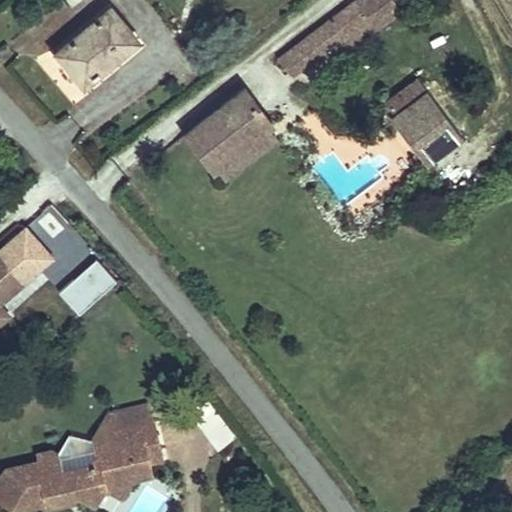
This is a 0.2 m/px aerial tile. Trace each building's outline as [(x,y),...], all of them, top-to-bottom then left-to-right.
[(377,28),(356,0),(278,59),(285,69),(292,75),(323,51),(329,46),(332,50),(326,55),(331,62),(377,28)] [(402,10),(394,0),(356,0),(377,28),(402,10)] [(138,40),(110,8),(57,53),(85,86),(138,40)] [(332,50),(329,46),(323,51),(326,55),(332,50)] [(395,117),(394,117),(428,91),(418,78),(385,103),(387,105),(384,126),(395,117)] [(244,87),(186,133),(215,170),(219,167),(242,149),(241,143),(247,139),(253,140),(269,127),(273,124),(244,87)] [(462,136),(428,91),(394,117),(395,117),(428,161),(462,136)] [(242,149),(219,167),(227,177),(277,137),(269,127),(253,140),(247,139),(241,143),(242,149)] [(0,251),(0,322),(2,321),(0,318),(0,302),(25,281),(0,251)] [(94,260),(59,292),(79,314),(115,282),(94,260)] [(127,425),(154,419),(150,404),(109,414),(127,425)] [(213,454),(235,437),(214,409),(192,426),(213,454)] [(92,440),(70,434),(58,453),(52,450),(37,453),(39,460),(6,467),(0,476),(0,482),(11,489),(3,501),(15,509),(40,503),(47,507),(60,504),(65,496),(78,493),(86,498),(94,503),(105,487),(122,497),(133,478),(121,470),(130,455),(143,463),(150,461),(163,458),(154,419),(127,425),(109,414),(92,440)] [(133,478),(153,474),(150,461),(143,463),(130,455),(121,470),(133,478)] [(11,489),(0,482),(0,499),(3,501),(11,489)] [(78,493),(65,496),(60,504),(86,498),(78,493)]
